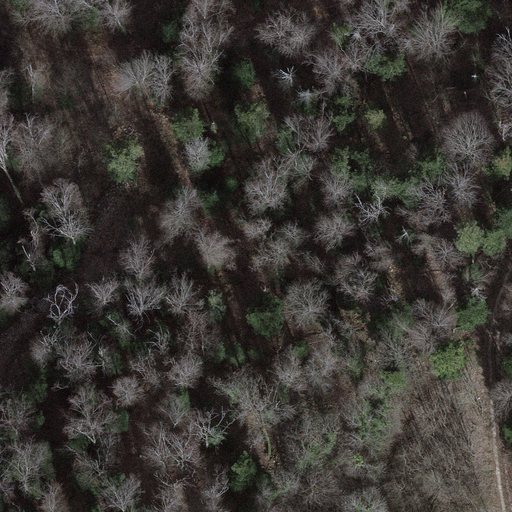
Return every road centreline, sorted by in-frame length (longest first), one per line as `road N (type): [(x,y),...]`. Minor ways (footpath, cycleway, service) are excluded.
road 1 (track): [(0,19),(72,49),(195,46),(321,0)]
road 2 (track): [(511,262),(490,334),(508,511)]
